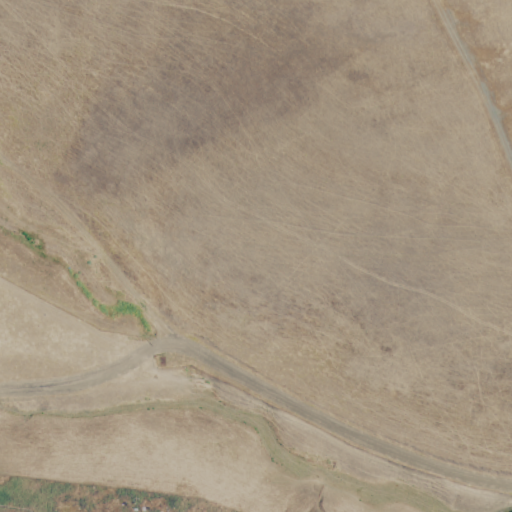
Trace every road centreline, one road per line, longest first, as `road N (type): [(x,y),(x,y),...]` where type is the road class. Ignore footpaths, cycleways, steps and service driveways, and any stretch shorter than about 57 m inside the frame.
road 1 (track): [(511,498),(356,452),(164,356),(128,358),(82,385),(0,397)]
road 2 (track): [(511,186),(433,0)]
